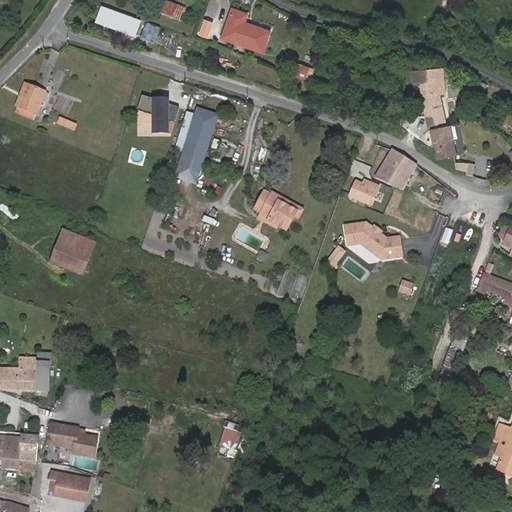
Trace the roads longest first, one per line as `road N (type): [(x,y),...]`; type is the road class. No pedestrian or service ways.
road 1 (residential): [(508,196),(459,184),(394,142),(50,27)]
road 2 (residential): [(273,0),(443,53),(511,84)]
road 3 (residential): [(436,363),(508,196)]
